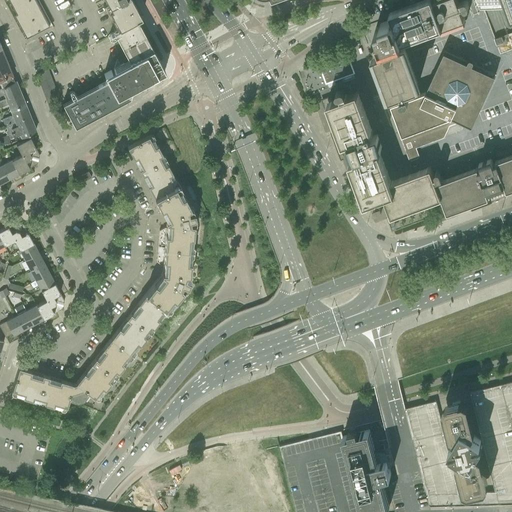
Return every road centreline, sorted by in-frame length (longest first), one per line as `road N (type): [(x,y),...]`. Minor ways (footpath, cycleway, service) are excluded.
road 1 (secondary): [(303,298),(221,335),(68,511)]
road 2 (secondary): [(88,511),(188,398),(234,368),(333,330)]
road 3 (residential): [(511,138),(442,164),(404,167),(344,10)]
road 4 (secondary): [(216,80),(303,298)]
road 5 (secondary): [(363,233),(256,61)]
road 6 (unclassified): [(415,511),(367,317)]
road 7 (residential): [(67,160),(0,10)]
road 8 (secondary): [(367,317),(511,264)]
road 9 (residential): [(94,311),(29,192)]
